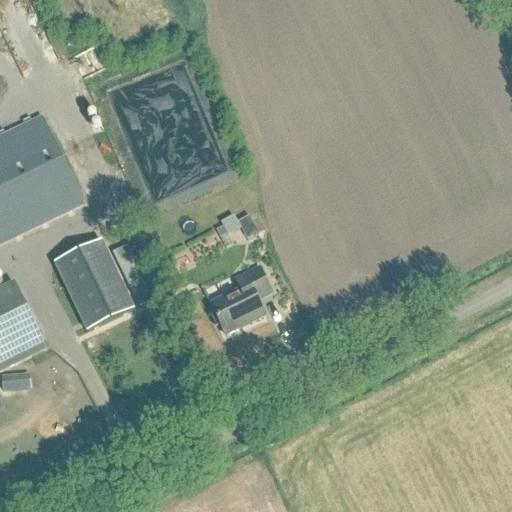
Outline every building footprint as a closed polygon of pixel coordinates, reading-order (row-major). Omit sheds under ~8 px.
[(49,23),(50,23),(40,0),(12,0),(24,29),(18,31),(37,78),(66,67),(49,23)] [(164,0),(43,0),(76,65),(173,18),(164,0)] [(0,247),(82,208),(40,120),(0,139),(0,247)] [(258,209),(232,218),(240,239),(266,229),(258,209)] [(135,314),(102,246),(54,269),(87,337),(135,314)] [(112,256),(139,311),(153,305),(126,250),(112,256)] [(209,308),(225,339),(264,320),(256,304),(271,297),(258,272),(234,284),(239,293),(209,308)] [(0,293),(0,375),(46,353),(14,287),(0,293)] [(30,378),(2,380),(3,395),(31,393),(30,378)]
